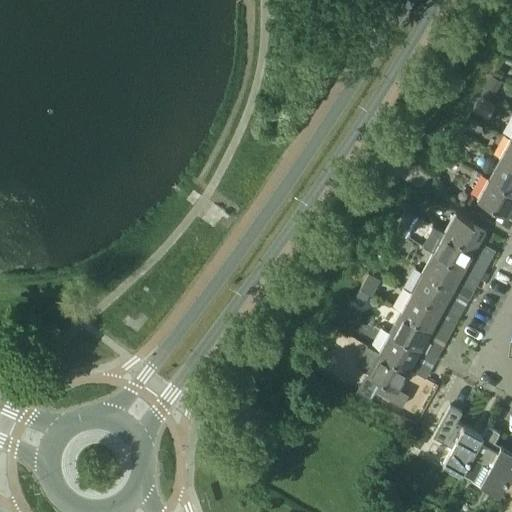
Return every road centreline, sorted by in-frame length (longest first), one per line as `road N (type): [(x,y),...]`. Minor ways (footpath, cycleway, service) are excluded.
road 1 (tertiary): [(136,435),(367,113),(433,0)]
road 2 (tertiary): [(408,0),(195,310),(107,416)]
